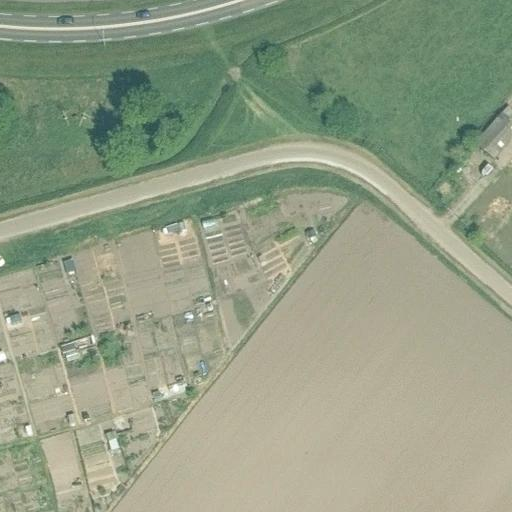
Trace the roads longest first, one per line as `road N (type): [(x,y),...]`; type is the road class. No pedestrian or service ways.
road 1 (unclassified): [(511,299),(368,174),(313,154),(262,159),(0,232)]
road 2 (secondary): [(0,28),(110,29),(249,0)]
